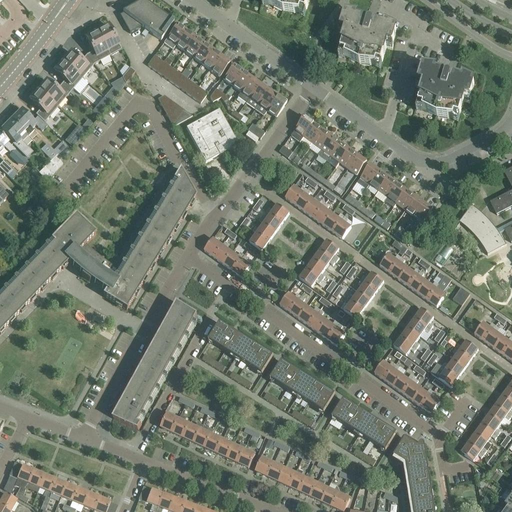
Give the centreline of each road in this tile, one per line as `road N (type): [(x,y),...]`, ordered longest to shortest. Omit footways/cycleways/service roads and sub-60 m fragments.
road 1 (residential): [(511,123),(449,159),(423,161),(313,87)]
road 2 (residential): [(83,439),(187,255)]
road 3 (residential): [(187,255),(313,87)]
road 4 (residential): [(313,87),(191,0)]
road 5 (residential): [(144,461),(265,508)]
